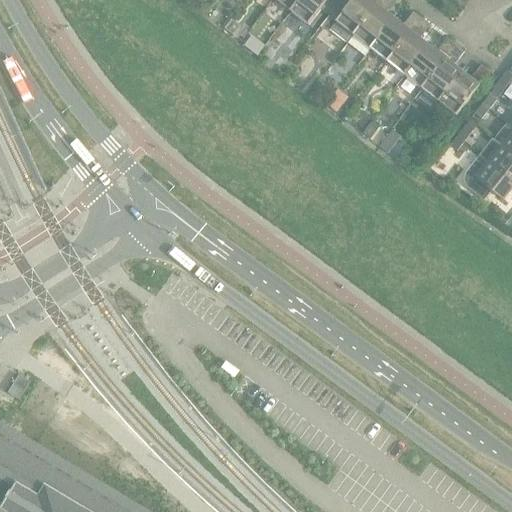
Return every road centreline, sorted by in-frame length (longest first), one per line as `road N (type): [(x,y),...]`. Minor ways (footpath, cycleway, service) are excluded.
road 1 (primary): [(132,224),(511,506)]
road 2 (primary): [(511,461),(158,196)]
road 3 (primary): [(158,196),(82,118),(9,0)]
road 4 (primary): [(0,43),(132,224)]
road 5 (primary): [(0,327),(111,256),(132,224)]
road 6 (primary): [(132,224),(0,295)]
